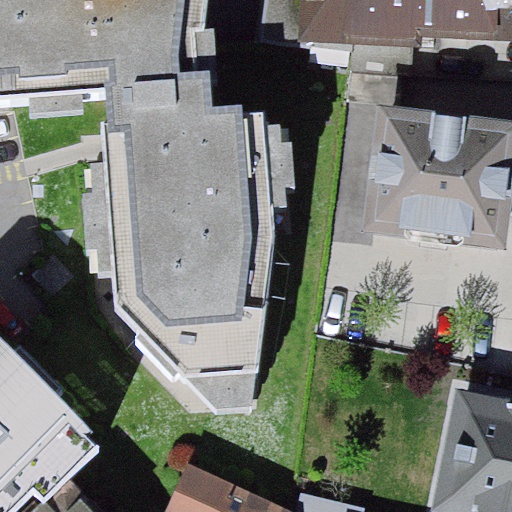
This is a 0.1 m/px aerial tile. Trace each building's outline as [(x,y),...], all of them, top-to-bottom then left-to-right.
[(0,0),(0,108),(97,99),(115,317),(181,391),(264,386),(269,219),(256,112),(202,113),(208,0),(0,0)] [(511,0),(297,0),(296,50),(511,57),(511,0)] [(508,132),(388,118),(376,224),(496,238),(508,132)] [(337,230),(365,236),(373,196),(345,191),(337,230)] [(99,431),(0,333),(0,506),(27,479),(40,491),(99,431)] [(511,511),(511,408),(467,397),(443,499),(498,511),(511,511)] [(288,511),(195,474),(178,511),(288,511)] [(90,511),(64,485),(36,511),(90,511)]
